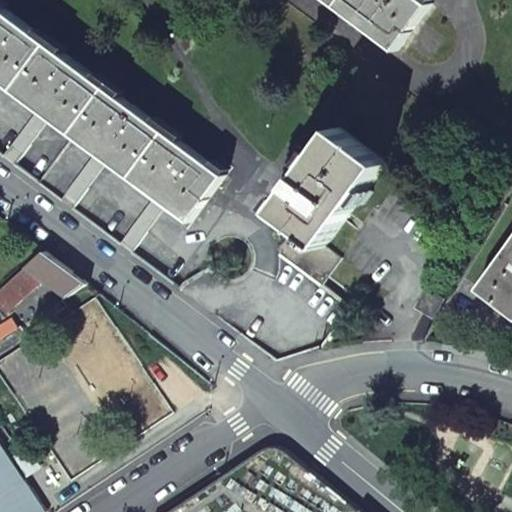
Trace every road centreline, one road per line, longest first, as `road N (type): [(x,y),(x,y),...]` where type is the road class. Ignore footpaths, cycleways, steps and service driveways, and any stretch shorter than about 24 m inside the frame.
road 1 (residential): [(276,394),(0,188)]
road 2 (residential): [(276,394),(408,367),(511,394)]
road 3 (residential): [(100,511),(276,394)]
road 4 (residential): [(276,394),(401,511)]
